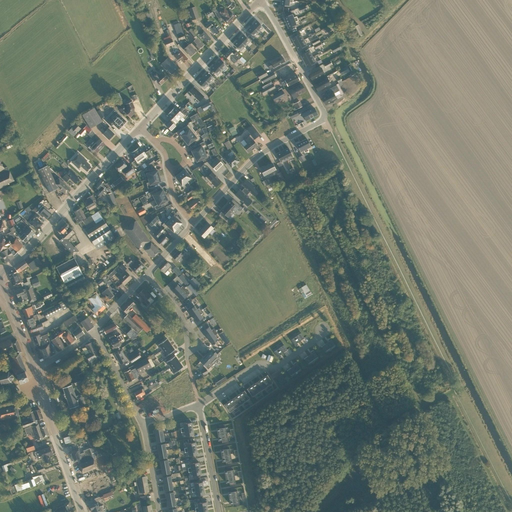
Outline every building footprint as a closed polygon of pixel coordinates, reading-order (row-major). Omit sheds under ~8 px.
[(230,0),(223,0),(227,6),(229,9),(231,7),(232,9),(235,6),(232,3),(233,2),(230,0)] [(199,18),(196,8),(195,6),(186,9),(190,21),(192,20),(193,20),(199,18)] [(231,12),(229,10),(228,12),(224,8),(220,13),(224,17),(222,19),(224,21),(228,24),(235,16),(231,12)] [(293,14),(284,17),(287,23),(298,18),(297,16),(294,17),(293,14)] [(298,18),(287,23),(289,29),(297,25),(296,22),(299,21),(298,18)] [(256,20),(251,25),(259,32),(263,27),(256,20)] [(177,36),(179,41),(185,39),(183,33),(179,23),(174,25),(177,35),(177,36)] [(215,24),(213,25),(211,23),(205,27),(208,30),(210,28),(214,34),(215,33),(216,35),(220,32),(218,30),(220,29),(218,26),(217,26),(215,24)] [(251,25),(247,30),(254,37),(259,32),(251,25)] [(363,35),(358,25),(352,28),(357,38),(363,35)] [(198,50),(204,45),(197,37),(191,29),(188,31),(195,40),(191,43),(198,50)] [(203,30),(199,34),(198,35),(201,39),(203,38),(206,43),(211,39),(203,30)] [(243,34),(238,39),(245,46),(250,41),(243,34)] [(301,34),(292,38),(295,44),(304,40),(301,34)] [(311,41),(314,46),(321,42),(318,37),(311,41)] [(271,57),(279,53),(273,38),(265,41),(271,57)] [(238,39),(233,44),(240,51),(245,46),(238,39)] [(304,40),(295,44),(298,50),(307,46),(304,40)] [(189,44),(188,45),(185,41),(182,44),(185,47),(183,49),(187,54),(188,53),(190,56),(196,51),(189,44)] [(180,58),(184,63),(188,59),(179,49),(177,51),(174,53),(179,59),(180,58)] [(236,52),(234,54),(229,50),(224,56),(229,61),(230,59),(234,63),(238,59),(239,60),(239,59),(241,57),(236,52)] [(310,51),(301,55),(304,62),(313,57),(310,51)] [(274,68),(285,62),(282,56),(271,62),(272,65),(268,67),(270,70),(274,68)] [(167,70),(171,74),(178,68),(168,57),(161,64),(166,70),(167,70)] [(313,57),(304,62),(308,68),(316,63),(313,57)] [(219,59),(214,64),(222,71),(226,66),(219,59)] [(214,64),(210,69),(217,76),(222,71),(214,64)] [(292,65),(280,72),(283,77),(295,71),(292,65)] [(350,71),(347,66),(339,70),(342,75),(350,71)] [(318,70),(309,74),(313,81),(325,74),(322,69),(319,71),(318,70)] [(156,72),(154,70),(150,73),(154,81),(156,80),(160,85),(168,78),(163,73),(160,76),(156,72)] [(257,74),(260,79),(267,75),(265,70),(257,74)] [(206,72),(202,77),(209,84),(214,79),(206,72)] [(285,80),(288,86),(299,80),(296,74),(285,80)] [(202,77),(197,82),(204,89),(209,84),(202,77)] [(323,80),(315,85),(318,91),(331,84),(327,77),(322,80),(323,80)] [(263,95),(275,88),(273,84),(261,91),(263,95)] [(293,99),(299,96),(299,95),(305,91),(301,84),(289,91),(292,97),(293,99)] [(332,93),(322,98),(326,105),(338,99),(335,93),(340,90),(337,85),(330,89),(332,93)] [(197,103),(204,96),(194,87),(189,92),(196,99),(194,101),(197,103)] [(125,105),(134,113),(138,109),(128,99),(124,103),(125,105)] [(295,110),(297,109),(302,106),(300,101),(293,105),(295,110)] [(201,106),(204,111),(211,107),(208,102),(201,106)] [(129,118),(134,113),(125,105),(121,110),(129,118)] [(82,115),(90,128),(102,121),(94,107),(82,115)] [(174,108),(171,111),(180,119),(182,117),(184,119),(189,113),(184,108),(180,112),(180,111),(175,107),(174,108)] [(305,107),(298,110),(300,114),(302,113),(306,120),(306,121),(310,119),(310,118),(317,115),(314,107),(307,111),(305,107)] [(178,122),(180,119),(171,111),(168,114),(168,115),(167,116),(171,119),(165,125),(171,131),(179,123),(178,122)] [(111,126),(113,124),(119,129),(126,121),(117,113),(111,119),(109,117),(105,121),(111,126)] [(79,127),(75,123),(72,126),(68,131),(73,136),(77,132),(78,132),(81,129),(79,127)] [(184,140),(194,131),(188,124),(184,128),(186,131),(185,132),(181,135),(184,140)] [(83,129),(78,133),(80,135),(82,136),(86,132),(88,134),(91,130),(86,125),(83,129)] [(247,144),(244,147),(248,152),(251,149),(252,150),(254,148),(257,145),(253,140),(260,135),(252,125),(247,130),(250,134),(244,139),(247,144)] [(232,136),(237,134),(234,126),(228,129),(232,136)] [(108,128),(106,130),(103,127),(100,130),(103,133),(102,134),(109,140),(115,134),(108,128)] [(200,139),(194,131),(184,140),(188,145),(188,144),(193,140),(195,143),(200,139)] [(60,144),(67,137),(65,135),(58,142),(60,144)] [(98,139),(96,137),(94,139),(93,140),(93,141),(88,147),(92,151),(94,149),(96,152),(97,150),(98,151),(105,144),(99,139),(98,139)] [(306,138),(301,141),(306,152),(309,151),(307,148),(311,146),(306,138)] [(227,150),(233,147),(229,140),(224,143),(227,150)] [(301,141),(296,144),(300,152),(303,150),(305,153),(306,152),(301,141)] [(206,147),(204,142),(198,144),(200,147),(195,149),(192,151),(194,156),(204,152),(205,151),(204,148),(206,147)] [(139,147),(135,150),(142,159),(144,157),(146,159),(151,156),(147,151),(145,153),(140,147),(139,148),(139,147)] [(324,149),(327,156),(332,154),(330,147),(324,149)] [(288,148),(282,151),(287,160),(293,157),(288,148)] [(142,159),(135,150),(132,153),(131,154),(135,160),(133,162),(136,167),(141,163),(139,161),(142,159)] [(278,153),(276,154),(280,163),(287,160),(282,151),(278,153)] [(43,161),(50,154),(48,152),(41,159),(43,161)] [(205,154),(204,152),(194,156),(197,161),(202,159),(204,158),(205,161),(211,158),(208,153),(205,154)] [(81,166),(87,171),(91,167),(89,165),(90,165),(86,161),(87,160),(79,153),(71,162),(79,169),(81,166)] [(240,162),(234,154),(229,158),(228,156),(224,159),(226,161),(231,168),(240,162)] [(223,164),(217,158),(210,165),(216,171),(223,164)] [(129,165),(127,167),(122,159),(114,165),(119,173),(122,171),(126,177),(134,171),(129,165)] [(0,175),(0,188),(9,184),(8,183),(14,180),(10,171),(9,171),(7,167),(4,168),(0,161),(0,174),(0,175)] [(272,163),(266,166),(270,173),(275,170),(272,163)] [(199,168),(205,174),(209,170),(204,164),(199,168)] [(58,177),(55,180),(47,165),(38,170),(49,192),(57,189),(58,188),(60,190),(61,191),(62,191),(63,192),(63,191),(65,194),(67,192),(67,193),(70,189),(58,177)] [(270,173),(266,166),(260,169),(264,176),(270,173)] [(148,175),(149,179),(159,176),(158,171),(151,172),(150,169),(144,170),(145,176),(148,175)] [(73,181),(76,184),(80,179),(70,170),(66,173),(62,177),(69,184),(73,181)] [(185,170),(180,173),(187,182),(189,180),(191,182),(195,179),(192,174),(189,176),(185,170)] [(221,182),(212,172),(208,176),(207,175),(204,178),(211,185),(213,183),(216,186),(221,182)] [(187,182),(180,173),(175,177),(181,185),(184,189),(186,187),(185,185),(187,183),(187,182)] [(159,176),(149,179),(149,182),(146,182),(147,188),(153,187),(153,184),(160,182),(159,176)] [(101,179),(94,186),(99,190),(96,194),(99,197),(102,194),(107,188),(103,185),(105,183),(101,179)] [(256,188),(246,179),(241,185),(244,187),(243,189),(248,194),(249,192),(251,194),(256,188)] [(271,184),(268,179),(262,182),(265,187),(266,186),(271,184)] [(157,189),(148,194),(149,197),(153,195),(155,200),(165,195),(162,190),(158,192),(157,189)] [(246,195),(248,194),(243,189),(241,191),(239,189),(234,195),(244,204),(249,198),(246,195)] [(106,195),(109,204),(114,202),(111,193),(106,195)] [(89,203),(86,205),(89,210),(97,206),(97,205),(94,200),(96,199),(93,195),(87,198),(89,203)] [(158,205),(154,206),(156,210),(165,205),(163,202),(167,201),(168,200),(165,195),(155,200),(158,205)] [(187,204),(192,210),(200,203),(196,197),(187,204)] [(230,201),(225,206),(233,213),(237,208),(240,210),(240,211),(243,208),(233,200),(231,202),(231,201),(230,201)] [(44,207),(44,208),(43,206),(39,210),(38,209),(39,208),(36,206),(32,210),(36,213),(37,213),(42,217),(43,216),(46,219),(51,213),(44,207)] [(222,212),(220,214),(226,220),(233,213),(225,206),(220,211),(221,211),(222,212)] [(83,221),(82,221),(82,220),(86,217),(80,208),(74,212),(77,216),(74,218),(77,223),(79,222),(79,223),(83,221)] [(32,213),(30,216),(26,220),(31,225),(32,225),(37,229),(42,224),(40,222),(41,221),(38,218),(39,216),(36,213),(32,210),(30,212),(32,213)] [(173,211),(169,215),(171,217),(169,219),(178,227),(182,223),(175,217),(177,215),(173,211)] [(84,228),(85,230),(103,219),(98,212),(87,219),(86,218),(82,221),(83,221),(79,223),(83,229),(84,228)] [(157,216),(149,224),(151,227),(152,226),(157,222),(159,220),(157,216)] [(168,218),(162,225),(166,229),(168,227),(174,232),(178,227),(169,219),(168,218)] [(103,219),(85,230),(95,246),(97,245),(99,248),(115,240),(112,234),(103,219)] [(142,247),(151,241),(136,221),(123,230),(138,250),(142,247)] [(72,242),(71,243),(69,241),(71,240),(70,239),(75,234),(66,223),(57,230),(61,235),(60,235),(63,238),(60,240),(73,256),(79,251),(75,246),(76,246),(72,242)] [(207,223),(203,228),(209,233),(213,228),(207,223)] [(156,230),(153,233),(159,239),(157,241),(162,246),(169,239),(165,235),(167,233),(163,229),(163,230),(160,226),(156,230)] [(22,231),(30,238),(34,233),(28,227),(27,229),(25,227),(22,231)] [(209,233),(203,228),(198,232),(204,238),(209,233)] [(25,243),(30,238),(22,231),(19,234),(21,236),(19,238),(25,243)] [(5,242),(3,236),(0,237),(0,238),(0,239),(0,238),(0,251),(6,249),(8,247),(8,246),(10,245),(11,244),(9,240),(5,242)] [(16,239),(11,244),(10,245),(17,252),(23,246),(16,239)] [(144,250),(152,258),(159,250),(151,242),(144,250)] [(8,248),(8,247),(6,249),(0,252),(6,262),(14,258),(8,248)] [(179,249),(172,256),(177,260),(183,253),(179,249)] [(56,267),(67,288),(86,278),(85,274),(82,274),(74,257),(56,267)] [(17,272),(9,275),(13,285),(22,282),(18,273),(26,267),(28,265),(24,260),(14,267),(14,268),(17,272)] [(130,268),(136,273),(144,266),(138,260),(130,268)] [(158,267),(164,273),(171,266),(165,260),(158,267)] [(176,266),(172,270),(177,275),(181,272),(176,266)] [(125,272),(117,279),(123,286),(131,278),(125,272)] [(185,274),(184,275),(182,273),(178,277),(185,284),(189,281),(186,277),(187,276),(185,274)] [(40,285),(37,277),(31,279),(34,287),(40,285)] [(200,284),(195,279),(193,277),(189,281),(195,288),(196,288),(197,288),(198,288),(199,287),(199,286),(198,285),(200,284)] [(109,288),(115,293),(122,286),(117,281),(109,288)] [(306,284),(299,289),(305,299),(312,294),(306,284)] [(177,285),(172,290),(176,295),(185,288),(182,286),(180,288),(177,285)] [(27,295),(34,293),(31,287),(30,287),(23,290),(16,292),(17,296),(22,295),(22,296),(27,294),(27,295)] [(105,294),(109,299),(113,295),(107,288),(102,293),(104,295),(105,294)] [(185,288),(176,295),(181,301),(189,293),(185,288)] [(142,302),(146,306),(150,303),(147,300),(150,296),(143,289),(138,294),(144,300),(142,302)] [(50,291),(43,295),(45,299),(47,298),(52,296),(53,296),(50,291)] [(22,295),(17,296),(18,298),(18,297),(20,302),(29,299),(30,302),(36,300),(34,293),(27,295),(27,294),(22,296),(22,295)] [(92,309),(97,314),(105,307),(101,303),(102,302),(96,293),(89,298),(95,307),(92,309)] [(132,308),(137,313),(141,310),(129,299),(121,307),(127,313),(132,308)] [(43,312),(46,318),(63,310),(68,308),(65,301),(43,312)] [(26,318),(35,315),(33,311),(35,311),(33,306),(23,310),(26,318),(25,318),(26,318)] [(194,306),(188,310),(192,316),(201,310),(199,307),(197,309),(194,306)] [(201,310),(192,316),(196,322),(203,318),(200,314),(203,313),(201,310)] [(116,313),(112,317),(114,320),(122,329),(126,325),(121,321),(123,319),(116,313)] [(35,315),(26,318),(31,332),(43,328),(41,323),(40,323),(36,314),(35,315)] [(128,314),(123,319),(130,326),(138,334),(143,329),(147,332),(151,328),(150,327),(151,326),(146,322),(146,323),(135,314),(132,318),(128,314)] [(63,322),(66,327),(76,320),(73,316),(63,322)] [(85,319),(82,316),(78,319),(87,331),(94,326),(91,322),(88,317),(85,319)] [(105,334),(118,327),(114,323),(103,328),(105,334)] [(72,332),(76,339),(84,333),(80,327),(72,332)] [(209,327),(202,331),(206,337),(216,331),(214,328),(211,330),(209,327)] [(68,332),(66,333),(63,329),(57,333),(60,337),(61,337),(64,342),(66,341),(68,345),(74,341),(68,332)] [(216,331),(206,337),(211,343),(217,338),(215,335),(217,333),(216,331)] [(294,345),(297,343),(304,338),(301,333),(291,340),(294,345)] [(47,334),(43,335),(40,336),(40,335),(32,337),(34,340),(36,346),(42,344),(40,341),(48,338),(47,334)] [(115,347),(116,348),(120,345),(121,344),(119,341),(123,339),(121,335),(117,336),(118,338),(110,342),(112,345),(111,346),(112,348),(115,347)] [(58,338),(51,342),(57,352),(64,347),(58,338)] [(167,338),(157,345),(159,348),(160,347),(162,350),(171,344),(167,338)] [(15,354),(19,353),(21,352),(17,340),(12,342),(10,339),(0,342),(0,352),(1,355),(14,350),(15,354)] [(335,345),(331,339),(321,347),(325,351),(335,345)] [(99,358),(98,356),(91,342),(85,345),(89,353),(85,355),(88,361),(95,357),(97,360),(99,358)] [(42,356),(43,358),(52,354),(48,344),(37,349),(40,357),(42,356)] [(171,344),(162,350),(164,353),(163,354),(165,357),(175,350),(171,344)] [(277,357),(280,355),(287,350),(284,345),(274,352),(277,357)] [(127,356),(131,363),(141,356),(138,353),(140,352),(137,349),(127,356)] [(115,354),(120,364),(127,360),(122,350),(115,354)] [(210,351),(205,356),(213,364),(218,359),(210,351)] [(317,357),(314,352),(311,353),(304,358),(307,363),(317,357)] [(15,375),(16,374),(25,371),(26,370),(21,358),(21,357),(19,353),(15,354),(11,356),(7,357),(4,358),(8,365),(9,367),(11,369),(12,369),(15,375)] [(175,356),(165,362),(167,365),(168,364),(170,367),(179,361),(175,356)] [(205,356),(200,361),(208,369),(213,364),(205,356)] [(134,364),(136,368),(130,371),(130,370),(124,373),(129,382),(138,377),(135,372),(138,371),(139,374),(144,372),(143,370),(146,368),(147,370),(152,367),(147,358),(134,364)] [(179,361),(170,367),(173,370),(171,371),(173,374),(183,367),(179,361)] [(300,369),(297,363),(287,370),(291,375),(300,369)] [(0,383),(1,384),(11,381),(13,377),(12,374),(8,371),(0,373),(0,383)] [(25,371),(16,374),(20,383),(28,379),(25,371)] [(75,385),(76,385),(83,382),(83,380),(85,379),(83,372),(78,374),(79,377),(73,380),(74,382),(75,385)] [(282,376),(280,373),(275,377),(281,384),(285,381),(284,378),(282,376)] [(157,379),(156,375),(147,380),(149,383),(157,379)] [(267,375),(262,378),(267,386),(272,382),(267,375)] [(262,389),(267,386),(262,378),(257,382),(262,389)] [(161,384),(159,380),(149,385),(151,389),(161,384)] [(76,386),(76,385),(75,385),(74,382),(71,383),(71,384),(62,387),(64,393),(65,398),(66,397),(70,408),(78,405),(79,407),(85,405),(81,395),(76,397),(73,388),(76,386)] [(257,393),(262,389),(257,382),(252,385),(257,393)] [(252,396),(257,393),(252,385),(247,389),(252,396)] [(138,390),(134,392),(137,398),(147,393),(144,386),(137,389),(138,390)] [(244,390),(239,394),(244,401),(249,398),(244,390)] [(239,405),(244,401),(239,394),(234,397),(239,405)] [(234,408),(239,405),(234,397),(229,401),(234,408)] [(229,412),(234,408),(229,401),(224,404),(229,412)] [(0,419),(19,415),(16,405),(11,407),(0,409),(0,419)] [(30,420),(21,423),(23,428),(37,423),(36,420),(43,418),(40,409),(27,413),(30,420)] [(85,415),(88,420),(98,416),(95,411),(85,415)] [(29,427),(24,428),(26,434),(31,432),(32,436),(33,436),(34,439),(37,439),(37,440),(43,438),(43,437),(49,435),(45,424),(39,426),(38,423),(32,426),(31,425),(29,426),(29,427)] [(219,428),(216,429),(217,435),(226,433),(225,424),(219,425),(219,428)] [(226,433),(217,435),(218,441),(221,440),(222,443),(228,442),(226,433)] [(35,449),(32,441),(25,444),(27,452),(35,449)] [(187,447),(184,448),(185,450),(197,448),(196,442),(187,443),(187,447)] [(223,449),(220,450),(221,456),(230,454),(229,445),(223,446),(223,449)] [(53,454),(50,446),(38,451),(41,458),(43,458),(45,463),(51,461),(49,456),(53,454)] [(78,464),(82,473),(97,468),(89,448),(84,450),(84,452),(80,454),(79,449),(69,452),(73,462),(79,460),(80,463),(78,464)] [(230,454),(221,456),(222,462),(225,461),(226,464),(232,463),(230,454)] [(227,470),(224,471),(225,477),(234,475),(233,466),(226,467),(227,470)] [(108,475),(88,483),(93,496),(113,488),(108,475)] [(137,485),(147,484),(146,476),(140,477),(139,475),(135,476),(137,485)] [(234,475),(225,477),(226,483),(229,482),(230,485),(236,484),(234,475)] [(39,476),(34,479),(36,483),(37,484),(38,485),(43,482),(41,480),(39,476)] [(31,479),(20,483),(16,484),(16,485),(18,491),(19,491),(27,488),(33,486),(31,479)] [(49,498),(66,493),(65,491),(68,490),(66,482),(46,488),(49,498)] [(147,484),(137,485),(138,495),(143,494),(142,492),(148,491),(147,484)] [(231,492),(228,492),(229,498),(238,497),(236,488),(230,489),(231,492)] [(95,502),(113,495),(111,491),(103,495),(103,496),(99,497),(94,499),(95,502)] [(238,497),(229,498),(230,504),(233,504),(233,507),(239,506),(238,497)] [(51,511),(72,511),(74,511),(69,501),(64,504),(64,505),(57,508),(57,509),(51,511)] [(99,506),(97,501),(90,504),(90,505),(89,506),(90,508),(91,508),(91,509),(93,508),(94,511),(104,511),(103,508),(104,508),(102,505),(99,506)] [(198,507),(195,507),(195,509),(208,507),(207,501),(197,503),(198,507)]
